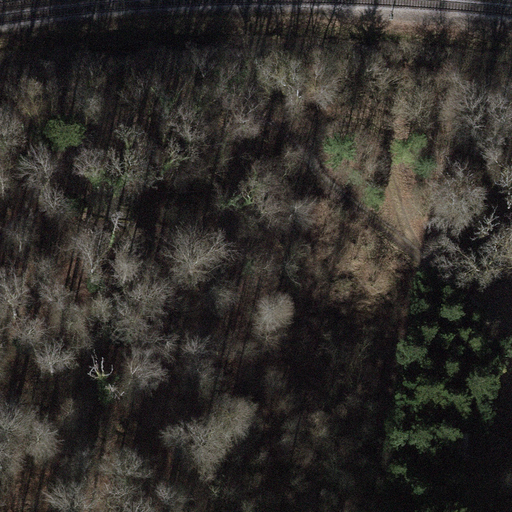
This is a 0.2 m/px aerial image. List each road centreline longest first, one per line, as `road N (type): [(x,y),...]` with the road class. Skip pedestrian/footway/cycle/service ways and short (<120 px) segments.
road 1 (track): [(0,234),(90,140),(153,107),(218,97),(275,120),(318,174),(511,333)]
road 2 (track): [(318,174),(310,138),(328,118),(358,125),(389,172),(413,251)]
